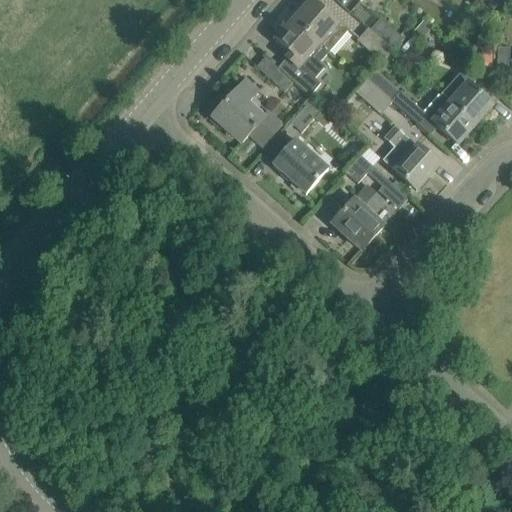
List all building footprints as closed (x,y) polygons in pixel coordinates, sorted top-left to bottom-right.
[(330,55),(350,32),(335,19),(332,22),(310,2),(308,4),(310,6),(295,24),(330,55)] [(380,20),(370,31),(393,52),(404,40),(380,20)] [(330,55),(295,24),(279,42),(276,40),(275,42),(290,56),(277,70),(293,84),(294,83),(311,98),(322,86),(316,81),(325,70),(326,70),(327,69),(321,64),(330,55)] [(369,30),(358,43),(382,64),(393,52),(370,31),(369,30)] [(498,49),(496,73),(509,73),(510,49),(498,49)] [(293,84),(277,70),(265,59),(256,69),(284,93),(293,84)] [(463,71),(440,97),(474,127),(491,107),(471,89),(476,83),(463,71)] [(457,146),(474,127),(440,97),(425,115),(375,72),(367,81),(392,104),(427,135),(435,126),(457,146)] [(381,117),(392,104),(367,81),(356,94),(381,117)] [(242,145),(250,136),(263,148),(282,127),(267,114),(262,120),(246,106),(258,94),(245,82),(213,119),(242,145)] [(301,134),(323,110),(313,101),(291,125),(301,134)] [(438,167),(405,137),(395,128),(384,140),(394,150),(383,162),(416,192),(438,167)] [(295,142),(286,152),(272,167),(306,197),(328,172),(295,142)] [(357,186),(372,169),(361,158),(345,175),(357,186)] [(388,183),(379,194),(386,200),(396,190),(388,183)] [(367,187),(354,202),(332,226),(334,227),(335,225),(348,236),(346,238),(362,253),(383,229),(371,218),(384,203),(367,187)]
